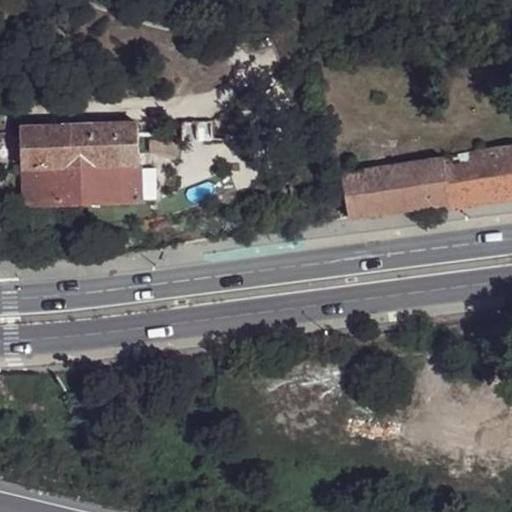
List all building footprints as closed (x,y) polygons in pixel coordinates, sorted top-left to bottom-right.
[(490,153),(511,149),(511,123),(485,119),(490,153)] [(96,166),(139,165),(138,125),(96,126),(96,166)] [(25,205),(141,200),(140,171),(139,165),(96,166),(96,126),(63,128),(65,167),(24,169),(25,205)] [(24,169),(65,167),(63,128),(22,129),(24,169)] [(441,160),(444,159),(442,141),(424,144),(427,162),(441,160)] [(324,168),(319,145),(304,148),(309,171),(324,168)] [(448,210),(511,200),(511,149),(490,153),(444,159),(441,160),(446,204),(448,210)] [(348,218),(446,204),(441,160),(427,162),(342,175),(348,218)] [(140,171),(141,200),(159,199),(158,171),(140,171)] [(284,201),(294,202),(293,184),(283,184),(284,201)]
